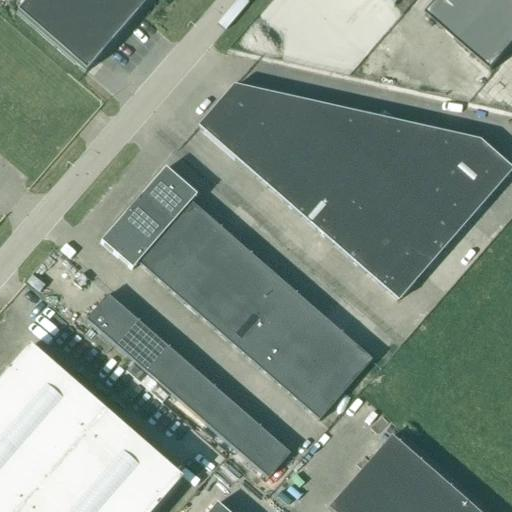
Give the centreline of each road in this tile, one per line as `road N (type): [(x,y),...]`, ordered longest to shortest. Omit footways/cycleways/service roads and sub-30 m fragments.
road 1 (unknown): [(138,113),(379,331),(417,307),(511,198)]
road 2 (unclassified): [(0,272),(234,0)]
road 3 (unknown): [(37,229),(299,438)]
